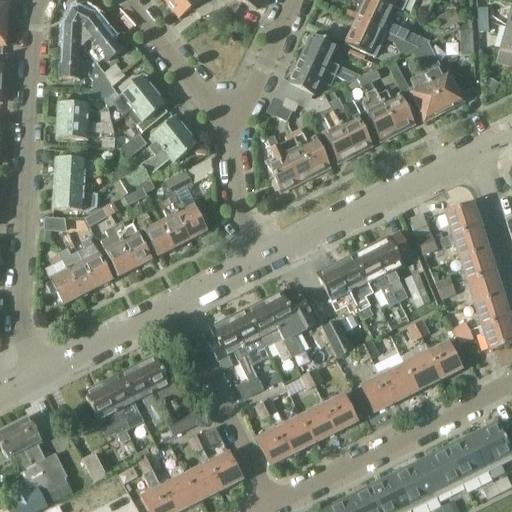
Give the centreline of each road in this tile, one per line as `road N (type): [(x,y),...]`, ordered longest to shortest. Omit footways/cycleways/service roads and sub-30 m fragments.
road 1 (residential): [(37,375),(21,335),(34,15),(42,0)]
road 2 (residential): [(272,503),(511,381)]
road 3 (tertiary): [(261,260),(474,152)]
road 4 (residential): [(272,503),(169,307)]
road 5 (residential): [(232,130),(119,0)]
road 6 (tertiary): [(37,375),(169,307)]
road 7 (residential): [(232,130),(293,0)]
road 8 (residential): [(261,260),(241,211),(232,130)]
